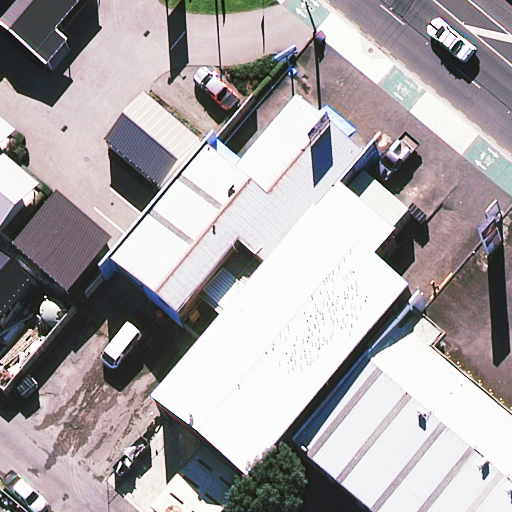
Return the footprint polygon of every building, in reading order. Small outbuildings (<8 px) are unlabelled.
[(73,117),(0,56),(0,150),(27,173),(73,117)] [(148,207),(101,263),(200,345),(317,205),(374,136),(306,80),(256,140),(225,114),(215,126),(148,207)] [(98,165),(148,207),(215,126),(165,85),(98,165)] [(98,165),(65,139),(18,195),(101,263),(148,207),(98,165)] [(200,345),(160,393),(264,478),(287,450),(390,327),(407,306),(317,205),(200,345)] [(0,380),(66,305),(0,247),(0,380)] [(446,345),(411,318),(292,457),(358,511),(511,511),(511,427),(433,360),(446,345)]
